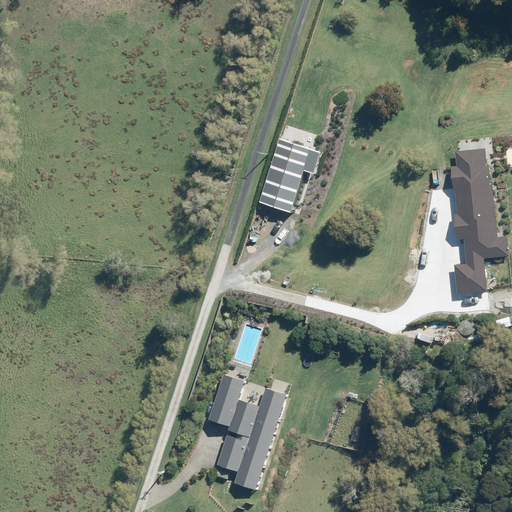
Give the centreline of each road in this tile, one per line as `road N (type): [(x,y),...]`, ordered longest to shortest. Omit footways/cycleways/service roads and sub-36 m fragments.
road 1 (track): [(312,0),(144,511)]
road 2 (track): [(222,274),(376,315),(402,306),(419,294),(438,185)]
